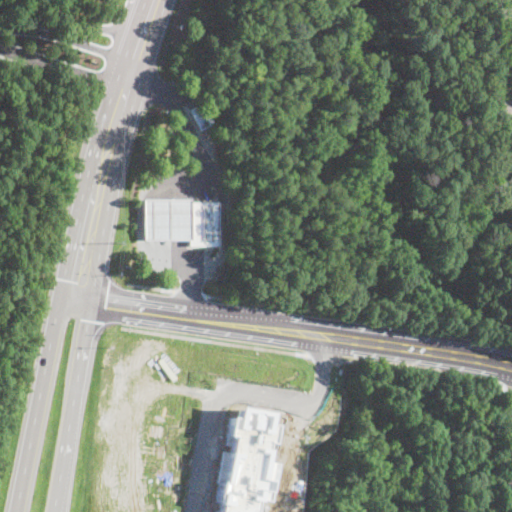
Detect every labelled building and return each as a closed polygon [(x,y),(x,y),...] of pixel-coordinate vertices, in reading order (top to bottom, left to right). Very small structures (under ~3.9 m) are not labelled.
[(200,130),(188,109),(199,104),(210,125),(200,130)] [(511,163),(496,159),(491,179),(511,184),(511,163)] [(504,187),(502,197),(489,194),(493,177),(506,180),(504,187)] [(143,241),(142,199),(190,198),(190,202),(188,202),(189,240),(143,241)] [(218,247),(189,247),(189,240),(188,202),(190,202),(218,202),(218,247)] [(511,222),(511,234),(499,230),(503,219),(511,222)] [(240,408),(238,418),(231,416),(227,434),(232,436),(223,481),(219,481),(215,500),(220,502),(217,511),(251,511),(254,498),(262,499),(266,480),(260,479),(263,460),(259,460),(265,435),(270,436),(272,424),(265,422),(266,412),(240,408)] [(511,508),(511,509),(509,502),(507,502),(504,492),(506,492),(503,483),(511,480),(511,508)]
